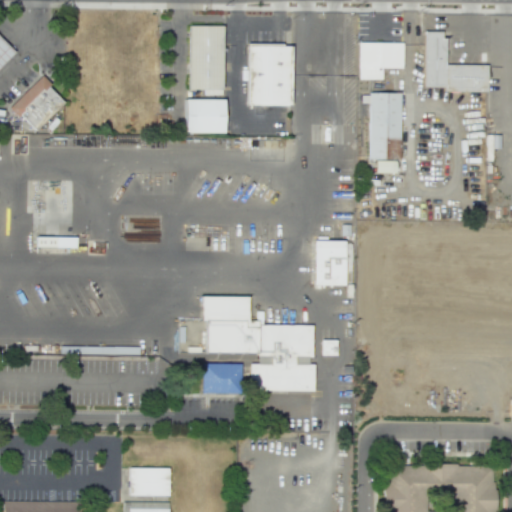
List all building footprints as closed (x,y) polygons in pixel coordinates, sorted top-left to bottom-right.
[(187,25),(187,88),(220,89),(220,26),(187,25)] [(422,30),(422,87),(442,87),(442,92),(486,92),(486,64),(444,64),(444,38),(439,38),(438,36),(440,36),(440,31),(422,30)] [(0,63),(12,52),(0,39),(0,63)] [(357,42),(356,79),(380,79),(380,67),(401,68),(401,42),(357,42)] [(245,43),(245,52),(246,52),(245,104),(289,105),(289,45),(280,46),(280,43),(245,43)] [(8,105),(31,131),(62,102),(39,77),(8,105)] [(367,92),(367,159),(397,160),(398,93),(367,92)] [(183,98),(182,132),(222,132),(222,99),(183,98)] [(374,161),(374,172),(394,172),(394,161),(374,161)] [(47,248),(74,247),(74,237),(34,237),(34,253),(47,253),(47,248)] [(342,240),(311,240),(310,285),(342,285),(342,240)] [(247,391),(312,391),(312,364),(309,364),(309,324),(254,324),(254,320),(246,320),(246,296),(201,296),(201,352),(255,352),(255,363),(247,363),(247,391)] [(319,355),(334,355),(335,340),(319,339),(319,355)] [(199,363),(199,392),(238,393),(238,363),(199,363)] [(491,511),(491,464),(381,465),(381,511),(491,511)] [(166,495),(167,468),(127,467),(126,495),(166,495)] [(76,511),(76,501),(2,500),(1,511),(76,511)] [(166,511),(167,503),(120,502),(119,511),(166,511)]
